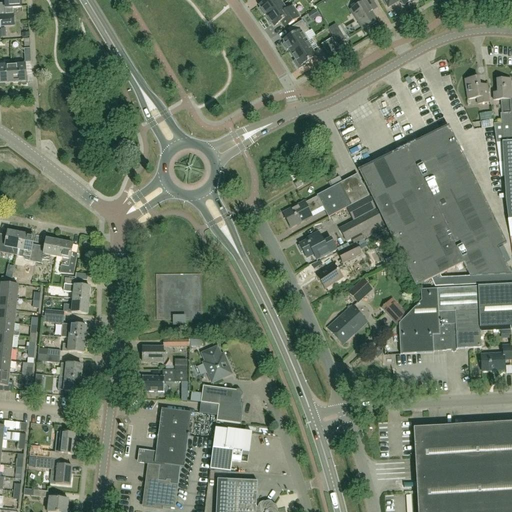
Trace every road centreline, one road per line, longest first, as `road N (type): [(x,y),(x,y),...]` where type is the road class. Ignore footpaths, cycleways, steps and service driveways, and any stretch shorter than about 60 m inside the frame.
road 1 (tertiary): [(98,511),(120,245)]
road 2 (secondary): [(314,424),(204,192)]
road 3 (tertiary): [(294,114),(458,35),(511,32)]
road 4 (unclassified): [(345,411),(305,308),(259,221)]
road 5 (secondary): [(177,145),(87,0)]
road 6 (unclassified): [(345,411),(511,397)]
road 7 (residential): [(123,223),(0,131)]
road 8 (residential): [(294,114),(287,85),(232,0)]
road 9 (unclassified): [(0,220),(120,245)]
